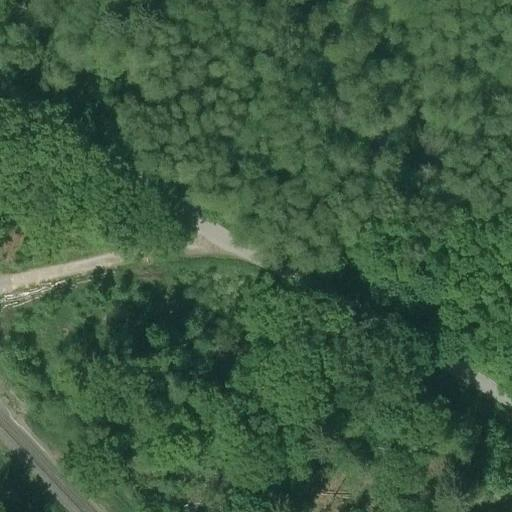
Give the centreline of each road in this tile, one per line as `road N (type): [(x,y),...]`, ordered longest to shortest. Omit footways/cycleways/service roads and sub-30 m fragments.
road 1 (unclassified): [(0,70),(216,236),(511,410)]
road 2 (track): [(0,285),(216,236)]
